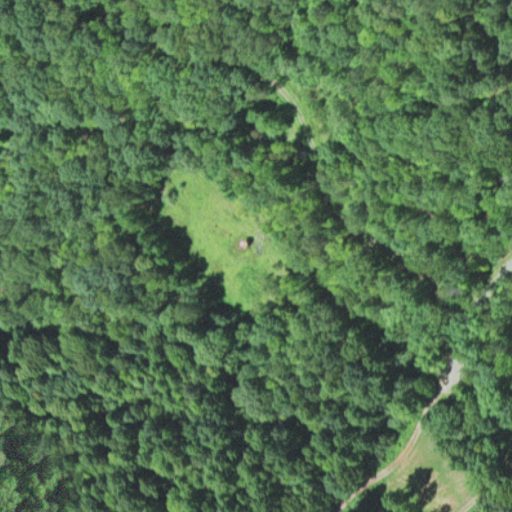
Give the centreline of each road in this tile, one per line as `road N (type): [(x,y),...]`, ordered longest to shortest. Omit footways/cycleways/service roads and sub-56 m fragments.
road 1 (track): [(471,316),(368,227),(269,71),(213,44),(154,29),(104,0)]
road 2 (track): [(446,382),(286,254)]
road 3 (residential): [(511,420),(456,363),(471,316),(511,260)]
road 4 (residential): [(456,363),(409,449),(351,490),(337,511)]
